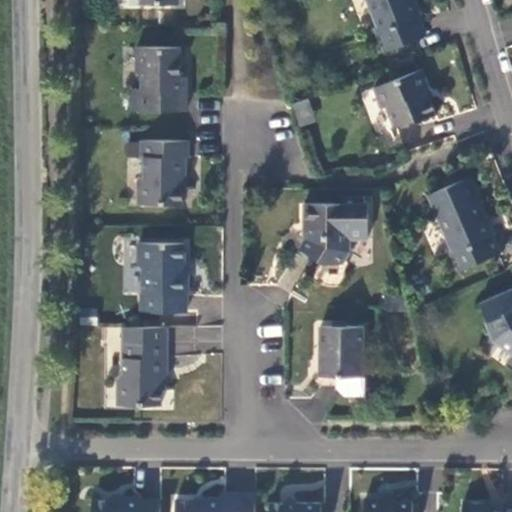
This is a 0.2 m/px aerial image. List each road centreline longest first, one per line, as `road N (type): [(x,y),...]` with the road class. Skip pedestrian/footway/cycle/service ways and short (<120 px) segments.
road 1 (tertiary): [(19,450),(19,0)]
road 2 (residential): [(236,452),(238,129)]
road 3 (residential): [(236,452),(511,448)]
road 4 (residential): [(19,450),(236,452)]
road 5 (residential): [(511,128),(470,0)]
